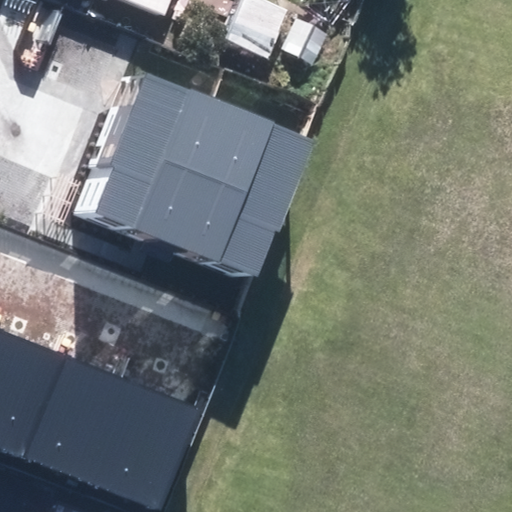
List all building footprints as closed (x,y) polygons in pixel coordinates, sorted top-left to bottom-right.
[(83,55),(0,21),(0,219),(14,225),(83,55)] [(214,74),(133,44),(98,138),(180,168),(214,74)] [(172,392),(178,375),(210,386),(227,342),(195,331),(199,320),(124,292),(97,364),(172,392)] [(57,355),(0,332),(0,442),(19,450),(57,355)] [(122,380),(57,355),(19,450),(85,475),(122,380)] [(196,409),(122,380),(85,475),(158,504),(196,409)]
